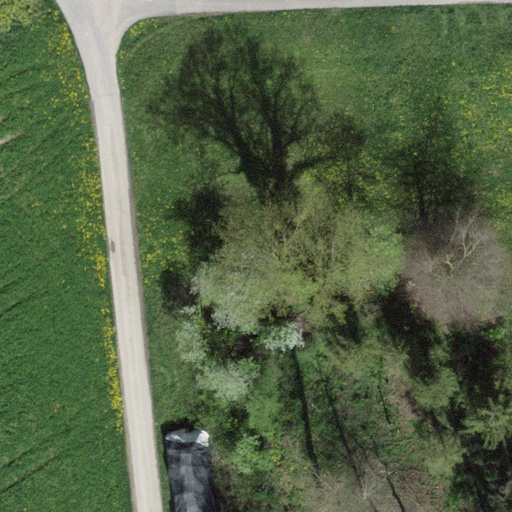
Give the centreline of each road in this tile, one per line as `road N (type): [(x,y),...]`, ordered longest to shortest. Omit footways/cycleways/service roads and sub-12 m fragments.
road 1 (track): [(85,5),(105,92),(147,511)]
road 2 (unclassified): [(81,0),(270,0)]
